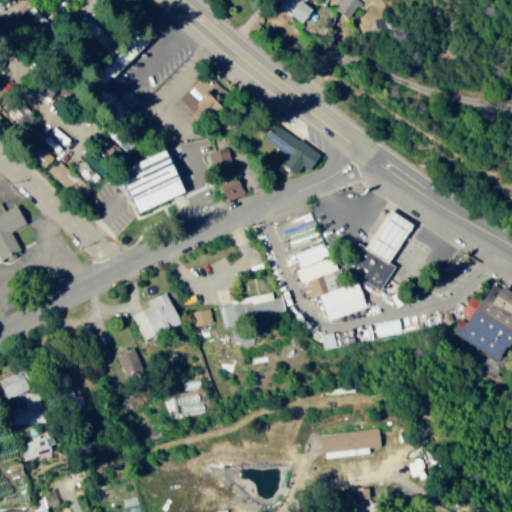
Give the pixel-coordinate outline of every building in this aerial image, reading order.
[(304,22),(314,8),(304,0),(303,0),(287,0),(297,7),(293,14),(304,22)] [(360,0),(339,0),(334,8),(349,18),(360,0)] [(213,89),(199,101),(188,89),(175,102),(198,127),(225,103),(213,89)] [(37,111),(7,93),(0,105),(0,108),(29,126),(37,111)] [(289,154),(283,163),(299,173),(304,164),(312,169),(323,153),(301,140),(296,147),(270,130),(264,138),(289,154)] [(233,147),(212,148),(213,172),(234,171),(233,147)] [(74,160),(89,177),(102,165),(87,148),(74,160)] [(189,193),(173,149),(135,163),(140,178),(131,181),(142,210),(189,193)] [(78,178),(48,150),(38,161),(68,189),(78,178)] [(245,191),(238,175),(219,184),(227,200),(245,191)] [(0,255),(2,260),(22,250),(13,230),(28,223),(19,203),(5,210),(2,202),(0,202),(0,255)] [(360,242),(346,268),(384,290),(397,266),(391,262),(413,222),(391,209),(369,247),(360,242)] [(292,253),(297,266),(327,254),(322,241),(292,253)] [(295,266),(305,298),(318,294),(326,317),(367,305),(359,280),(337,287),(332,271),(336,270),(331,256),(295,266)] [(446,331),(493,358),(511,324),(511,294),(495,284),(478,313),(466,306),(459,318),(454,316),(446,331)] [(133,314),(145,339),(183,321),(168,290),(147,300),(150,306),(133,314)] [(220,305),(223,325),(282,317),(278,291),(238,297),(239,302),(220,305)] [(376,334),(401,332),(400,318),(374,321),(376,334)] [(321,333),(324,348),(338,346),(335,331),(321,333)] [(117,351),(126,376),(144,370),(135,345),(117,351)] [(8,398),(32,388),(24,368),(0,378),(8,398)] [(43,419),(42,391),(25,392),(26,419),(43,419)] [(318,455),(364,453),(364,446),(375,445),(374,429),(317,432),(318,455)] [(406,455),(407,474),(430,472),(429,454),(406,455)]
